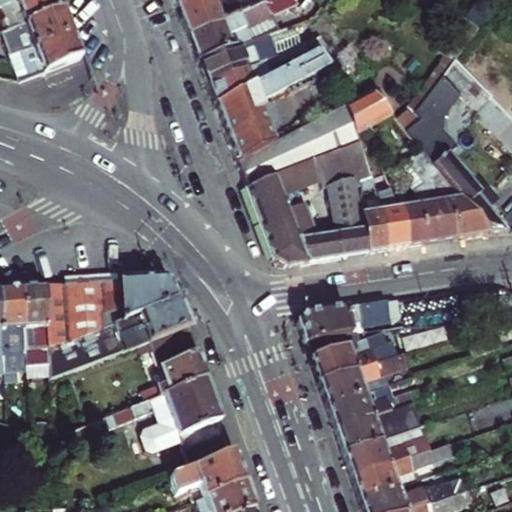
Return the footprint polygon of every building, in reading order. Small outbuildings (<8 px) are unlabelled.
[(19,0),(0,8),(9,31),(10,30),(61,10),(57,0),(19,0)] [(0,0),(0,8),(19,0),(0,0)] [(172,0),(176,9),(197,0),(172,0)] [(211,0),(197,0),(176,9),(180,20),(215,7),(214,7),(211,0)] [(196,63),(250,43),(244,29),(271,18),(290,10),(295,6),(288,0),(270,0),(248,12),(238,17),(222,26),(187,38),(192,51),(196,63)] [(222,26),(215,7),(180,20),(184,29),(187,38),(222,26)] [(14,42),(19,54),(70,34),(65,22),(61,10),(10,30),(14,42)] [(244,29),(250,43),(268,36),(277,33),(271,18),(244,29)] [(277,33),(268,36),(277,57),(298,48),(291,28),(277,33)] [(9,31),(0,34),(0,47),(14,42),(10,30),(9,31)] [(9,57),(18,84),(79,60),(75,47),(70,34),(19,54),(9,57)] [(201,75),(206,87),(277,57),(268,36),(250,43),(196,63),(201,75)] [(277,57),(206,87),(209,97),(213,107),(310,56),(305,45),(298,48),(277,57)] [(235,163),(272,145),(268,132),(278,126),(270,105),(266,106),(264,101),(284,91),(308,79),(328,70),(325,66),(316,53),(310,56),(213,107),(224,135),(235,163)] [(427,115),(440,130),(438,116),(455,92),(439,77),(412,112),(411,115),(418,121),(427,115)] [(308,79),(284,91),(287,97),(311,85),(308,79)] [(343,109),(355,138),(392,119),(370,93),(351,103),(346,106),(343,108),(343,109)] [(272,261),(284,270),(366,256),(359,217),(359,200),(359,192),(360,183),(371,180),(358,145),(355,138),(343,109),(312,125),(272,145),(235,163),(264,241),(272,261)] [(394,122),(404,134),(418,121),(411,115),(412,112),(409,109),(394,122)] [(432,167),(446,155),(454,148),(440,130),(427,115),(418,121),(404,134),(419,152),(426,160),(432,167)] [(414,207),(414,209),(420,247),(437,245),(453,242),(450,221),(443,222),(441,207),(444,207),(426,180),(421,183),(414,175),(421,170),(418,167),(426,160),(419,152),(405,164),(398,170),(413,194),(415,207),(414,207)] [(432,167),(491,237),(504,235),(504,234),(504,232),(486,210),(494,203),(482,189),(478,193),(446,155),(432,167)] [(450,221),(453,242),(472,240),(491,237),(432,167),(426,160),(418,167),(421,170),(414,175),(421,183),(426,180),(444,207),(441,207),(443,222),(450,221)] [(383,176),(371,180),(374,187),(375,193),(388,188),(383,176)] [(371,180),(360,183),(359,192),(374,187),(371,180)] [(359,200),(359,217),(366,256),(376,255),(386,253),(378,212),(376,198),(359,200)] [(511,207),(502,218),(511,229),(511,207)] [(398,211),(406,250),(420,247),(414,209),(398,211)] [(395,212),(379,214),(386,253),(396,251),(406,250),(398,211),(395,212)] [(167,286),(162,282),(63,289),(67,341),(102,329),(174,304),(167,286)] [(63,289),(43,290),(47,348),(67,341),(63,289)] [(47,348),(43,290),(20,291),(25,366),(48,364),(47,348)] [(20,291),(0,292),(0,329),(3,376),(4,385),(16,384),(16,375),(26,375),(25,366),(20,291)] [(456,298),(403,300),(404,320),(456,319),(456,298)] [(385,303),(301,316),(295,325),(299,336),(303,347),(354,336),(363,335),(362,329),(390,324),(399,319),(396,301),(385,303)] [(185,331),(174,304),(102,329),(67,341),(47,348),(48,364),(49,377),(49,380),(126,352),(141,347),(185,331)] [(140,406),(204,382),(185,331),(141,347),(144,353),(155,386),(135,393),(140,406)] [(354,336),(303,347),(309,366),(316,385),(393,360),(385,335),(357,344),(354,336)] [(144,353),(141,347),(126,352),(128,359),(144,353)] [(511,357),(502,361),(506,373),(511,371),(511,357)] [(393,360),(316,385),(320,397),(324,409),(387,388),(384,379),(405,373),(401,358),(393,360)] [(25,366),(26,375),(26,378),(49,377),(48,364),(25,366)] [(189,473),(231,457),(204,382),(140,406),(131,409),(105,419),(109,430),(152,415),(156,427),(140,432),(137,439),(143,456),(150,458),(180,447),(189,473)] [(387,388),(324,409),(329,421),(333,432),(412,405),(419,403),(415,392),(390,400),(387,388)] [(420,429),(412,405),(333,432),(337,444),(341,456),(377,443),(419,429),(420,429)] [(381,454),(423,440),(419,429),(377,443),(381,454)] [(377,443),(341,456),(345,468),(349,480),(427,454),(425,448),(423,440),(381,454),(377,443)] [(427,454),(349,480),(353,492),(357,504),(395,491),(403,488),(400,479),(411,475),(415,471),(451,459),(447,447),(433,452),(427,454)] [(201,502),(242,487),(231,457),(189,473),(169,481),(172,490),(193,483),(201,502)] [(395,491),(357,504),(360,511),(409,511),(452,497),(464,493),(459,481),(399,501),(395,491)] [(201,502),(188,507),(189,511),(251,511),(242,487),(201,502)] [(464,493),(452,497),(456,510),(468,505),(464,493)] [(452,497),(409,511),(450,511),(456,510),(452,497)]
